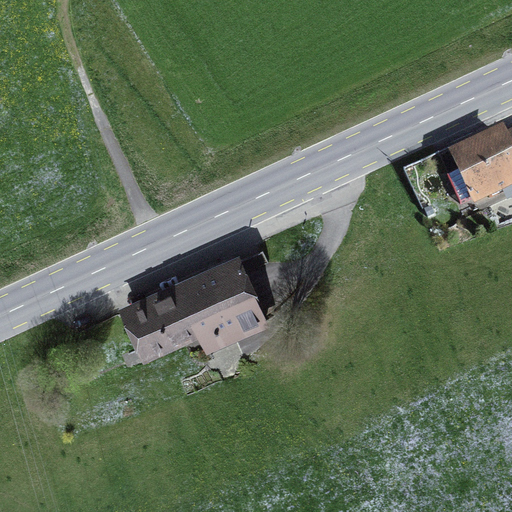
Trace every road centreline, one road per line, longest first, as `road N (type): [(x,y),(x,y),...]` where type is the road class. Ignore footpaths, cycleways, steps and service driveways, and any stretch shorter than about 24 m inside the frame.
road 1 (primary): [(0,316),(511,80)]
road 2 (track): [(63,0),(67,36),(157,240)]
